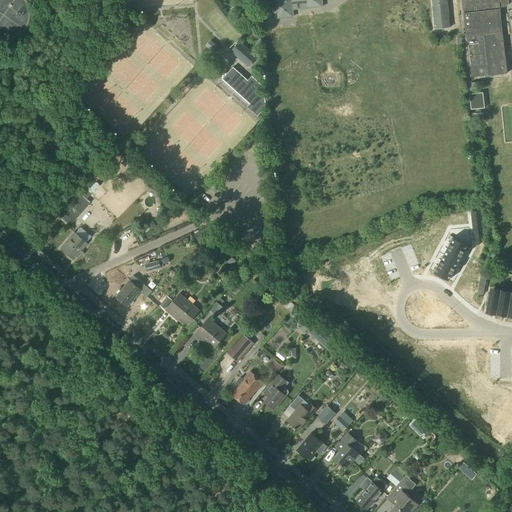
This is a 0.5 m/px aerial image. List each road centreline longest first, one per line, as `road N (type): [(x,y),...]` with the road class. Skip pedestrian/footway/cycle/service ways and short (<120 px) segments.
road 1 (primary): [(321,511),(0,238)]
road 2 (residential): [(483,331),(449,298),(419,285),(400,300),(403,324),(413,332),(457,334)]
